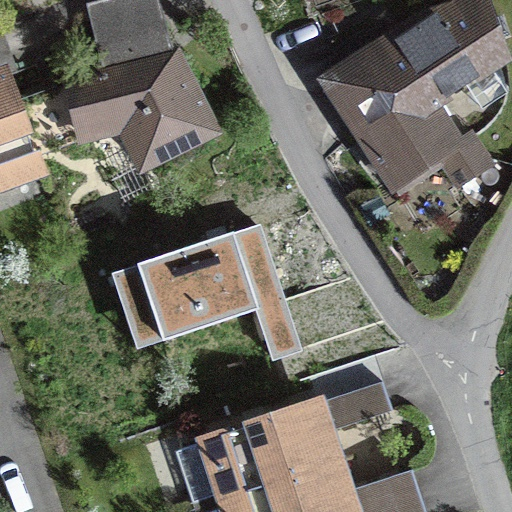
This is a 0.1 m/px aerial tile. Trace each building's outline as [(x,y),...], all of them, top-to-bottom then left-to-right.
[(511,56),(478,2),(329,94),(399,207),(442,181),(459,207),(502,180),(480,145),(470,147),(452,119),(511,81),(511,56)] [(178,42),(14,95),(32,136),(81,123),(119,112),(135,167),(221,133),(178,42)] [(0,74),(0,184),(45,168),(32,136),(14,95),(9,71),(0,74)] [(131,304),(91,319),(110,373),(150,359),(131,304)] [(215,502),(344,461),(336,435),(391,417),(381,384),(196,442),(215,502)] [(344,461),(215,502),(193,509),(194,511),(413,511),(402,474),(353,489),(344,461)]
